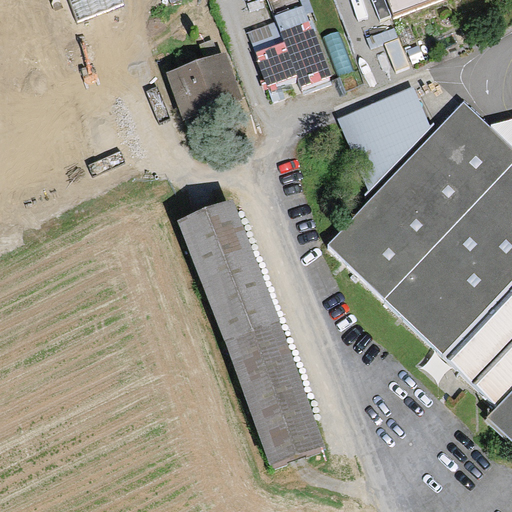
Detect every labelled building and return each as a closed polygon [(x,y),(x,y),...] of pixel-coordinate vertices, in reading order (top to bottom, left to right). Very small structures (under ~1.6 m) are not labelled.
[(401,0),(405,9),(428,0),(401,0)] [(248,30),(268,84),(326,63),(306,9),(248,30)] [(228,59),(173,78),(187,119),(242,100),(228,59)] [(468,104),(330,250),(498,408),(489,418),(511,440),(511,126),(510,129),(502,137),(468,104)] [(232,209),(185,227),(278,465),(325,447),(232,209)]
